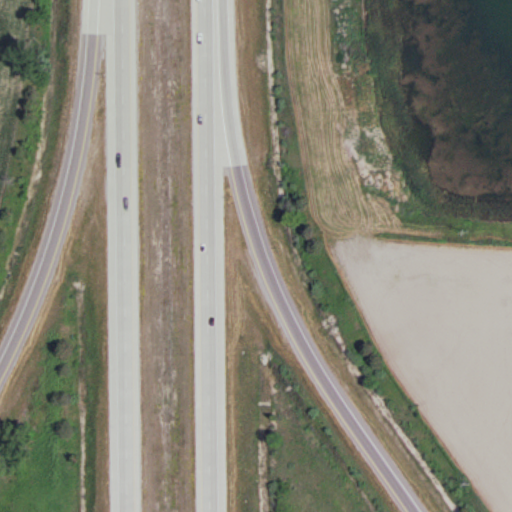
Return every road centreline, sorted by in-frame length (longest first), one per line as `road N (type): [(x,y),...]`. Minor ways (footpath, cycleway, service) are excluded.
road 1 (motorway): [(414,511),(302,348),(258,255),(232,143),(218,0)]
road 2 (motorway): [(207,511),(200,0)]
road 3 (motorway): [(118,0),(123,511)]
road 4 (motorway): [(92,0),(69,170),(0,356)]
